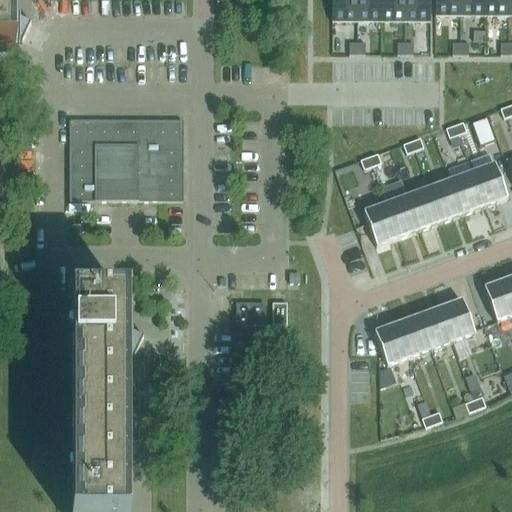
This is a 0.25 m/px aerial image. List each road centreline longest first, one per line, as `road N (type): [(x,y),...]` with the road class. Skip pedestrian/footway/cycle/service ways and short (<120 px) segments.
road 1 (residential): [(198,511),(199,32)]
road 2 (residential): [(338,511),(346,318),(367,299),(511,247)]
